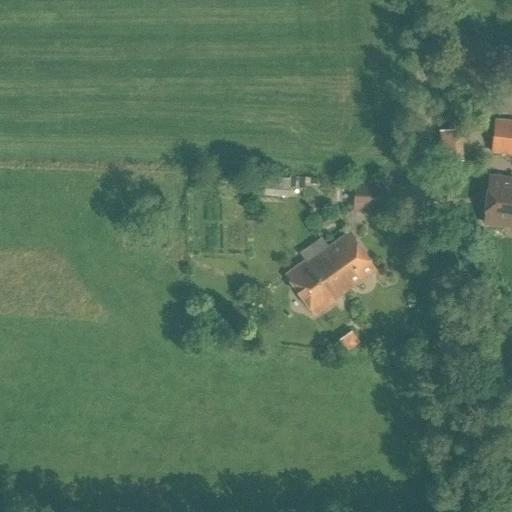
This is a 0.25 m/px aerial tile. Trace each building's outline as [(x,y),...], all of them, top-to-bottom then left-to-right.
[(511,155),(511,120),(495,118),(491,153),(511,155)] [(300,186),(300,180),(265,177),(264,195),(289,197),(290,185),(300,186)] [(511,179),(489,177),(485,224),(510,227),(511,224),(511,223),(511,179)] [(383,210),(384,182),(336,180),(336,189),(354,190),(353,209),(383,210)] [(317,256),(343,293),(376,270),(350,233),(317,256)] [(333,301),(343,293),(317,256),(306,264),(304,261),(285,275),(315,317),(334,303),(333,301)] [(342,356),(360,343),(351,331),(334,344),(342,356)]
